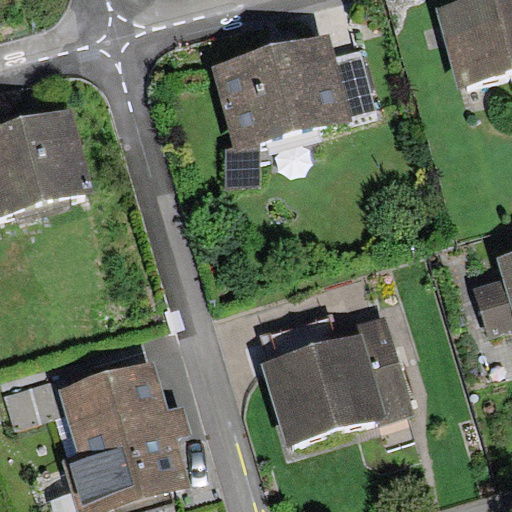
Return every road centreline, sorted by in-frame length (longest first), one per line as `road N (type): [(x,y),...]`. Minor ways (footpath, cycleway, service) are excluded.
road 1 (residential): [(110,43),(247,511)]
road 2 (residential): [(110,43),(280,0)]
